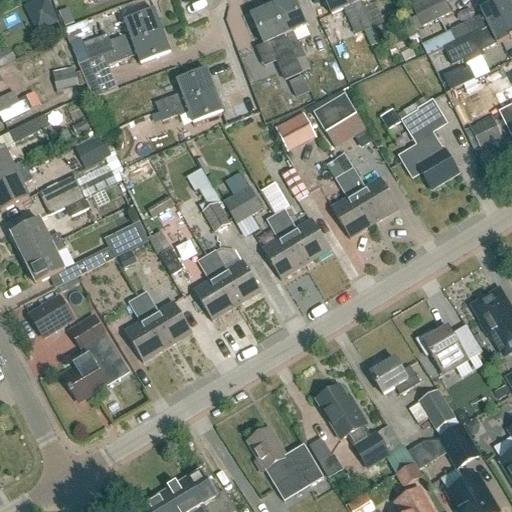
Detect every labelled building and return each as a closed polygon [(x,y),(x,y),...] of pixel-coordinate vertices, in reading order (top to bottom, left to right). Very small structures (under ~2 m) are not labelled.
[(306,28),(293,0),(289,0),(272,8),(296,62),(297,62),(306,58),(294,33),(306,28)] [(356,36),(364,33),(349,0),(323,0),(331,16),(344,10),(356,36)] [(349,0),(364,33),(373,29),(362,3),(368,0),(349,0)] [(417,18),(447,4),(444,0),(415,0),(410,3),(417,18)] [(482,17),(450,33),(456,44),(456,45),(511,17),(511,5),(509,0),(496,0),(495,1),(496,3),(492,5),(493,6),(480,12),(482,17)] [(447,4),(417,18),(422,28),(452,14),(447,4)] [(285,81),(302,74),(297,62),(296,62),(272,8),(251,17),(264,46),(275,41),(277,48),(274,49),(279,61),(277,62),(285,81)] [(51,11),(29,22),(36,36),(58,25),(51,11)] [(88,23),(66,31),(79,65),(80,65),(107,55),(163,33),(154,12),(124,23),(129,36),(103,46),(85,53),(81,42),(94,38),(88,23)] [(511,17),(456,45),(456,44),(443,50),(451,67),(463,61),(466,66),(482,58),(480,53),(496,45),(497,47),(509,40),(510,42),(511,40),(511,17)] [(79,65),(92,101),(118,91),(109,68),(130,60),(129,56),(136,53),(141,66),(171,55),(163,33),(107,55),(80,65),(79,65)] [(48,73),(52,90),(72,86),(68,68),(48,73)] [(462,71),(443,80),(450,93),(474,82),(469,70),(463,73),(462,71)] [(159,113),(215,93),(207,71),(177,82),(182,95),(155,105),(159,113)] [(302,79),(289,85),(296,99),(308,94),(302,79)] [(499,114),(511,107),(511,87),(506,91),(510,100),(496,107),(499,114)] [(0,113),(19,104),(13,93),(0,100),(0,113)] [(215,93),(159,113),(162,122),(188,113),(193,125),(223,114),(215,93)] [(356,117),(345,98),(315,116),(326,135),(356,117)] [(442,151),(435,138),(432,133),(447,124),(434,103),(419,112),(420,114),(403,125),(417,149),(399,160),(413,183),(423,177),(432,193),(458,176),(443,151),(442,151)] [(511,107),(499,114),(511,141),(511,107)] [(383,131),(395,124),(388,111),(376,118),(383,131)] [(9,134),(15,146),(49,128),(43,117),(9,134)] [(304,118),(276,134),(287,155),(316,140),(304,118)] [(478,148),(500,137),(491,119),(469,129),(478,148)] [(0,184),(27,171),(23,164),(13,169),(4,151),(0,153),(0,184)] [(27,171),(0,184),(0,212),(1,215),(29,201),(22,187),(32,182),(27,171)] [(201,171),(186,180),(194,194),(198,191),(205,205),(199,208),(202,213),(217,204),(219,203),(201,171)] [(344,177),(375,228),(399,213),(381,182),(365,191),(359,181),(360,181),(354,171),(344,177)] [(298,202),(308,196),(294,172),(283,178),(298,202)] [(350,242),(375,228),(344,177),(335,182),(341,192),(342,192),(348,202),(332,212),(350,242)] [(75,178),(39,195),(45,207),(80,189),(75,178)] [(275,186),(261,194),(276,218),(277,217),(285,212),(289,210),(275,186)] [(68,209),(86,200),(80,189),(45,207),(50,217),(68,209)] [(249,190),(224,205),(235,225),(261,209),(249,190)] [(168,199),(147,212),(152,221),(174,207),(168,199)] [(230,226),(218,207),(217,204),(202,213),(215,235),(230,226)] [(277,217),(276,218),(306,269),(330,254),(312,223),(296,233),(290,222),(291,222),(285,212),(277,217)] [(281,283),(306,269),(276,218),(267,223),(273,233),(279,243),(263,252),(281,283)] [(24,262),(62,243),(59,236),(49,241),(40,223),(12,237),(24,262)] [(80,278),(149,243),(139,224),(105,241),(109,249),(74,267),(80,278)] [(62,243),(24,262),(36,287),(65,273),(56,255),(66,250),(62,243)] [(216,254),(207,259),(237,310),(262,295),(243,264),(227,274),(220,264),(221,263),(216,254)] [(212,325),(237,310),(207,259),(198,264),(204,274),(210,284),(194,294),(212,325)] [(511,312),(500,292),(472,308),(482,325),(480,326),(486,337),(488,335),(493,342),(499,339),(509,356),(511,354),(511,312)] [(153,305),(147,295),(138,301),(168,351),(193,337),(174,306),(158,315),(153,305)] [(73,323),(59,300),(30,317),(44,340),(73,323)] [(125,335),(143,366),(168,351),(138,301),(129,306),(135,316),(141,326),(125,335)] [(79,405),(107,388),(101,378),(122,365),(93,319),(70,333),(87,359),(75,366),(76,368),(62,377),(70,390),(68,391),(71,396),(73,395),(79,405)] [(482,355),(466,328),(452,337),(448,329),(435,337),(433,332),(417,342),(426,358),(430,356),(444,378),(482,355)] [(402,374),(394,361),(370,376),(382,398),(395,390),(399,398),(419,386),(409,369),(402,374)] [(389,457),(376,436),(375,435),(370,438),(364,428),(368,426),(351,399),(348,401),(340,388),(337,390),(332,386),(322,392),(324,398),(316,402),(341,443),(353,435),(359,445),(354,448),(368,471),(390,458),(389,457)] [(454,421),(438,394),(419,405),(435,432),(454,421)] [(457,471),(479,458),(462,427),(440,440),(457,471)] [(389,428),(376,436),(389,457),(402,449),(389,428)] [(511,484),(511,430),(508,433),(511,439),(511,456),(500,463),(511,484)] [(261,474),(264,472),(275,491),(301,475),(309,489),(324,481),(304,447),(285,458),(270,431),(248,444),(258,461),(255,463),(261,474)] [(405,490),(422,480),(414,466),(397,476),(405,490)] [(201,472),(185,482),(203,511),(234,511),(227,499),(223,501),(221,498),(222,497),(213,482),(209,485),(201,472)] [(495,511),(476,479),(449,495),(458,511),(495,511)] [(203,511),(185,482),(145,506),(148,511),(203,511)] [(431,511),(420,491),(396,505),(400,511),(431,511)] [(342,508),(344,511),(366,511),(367,511),(357,497),(342,508)]
